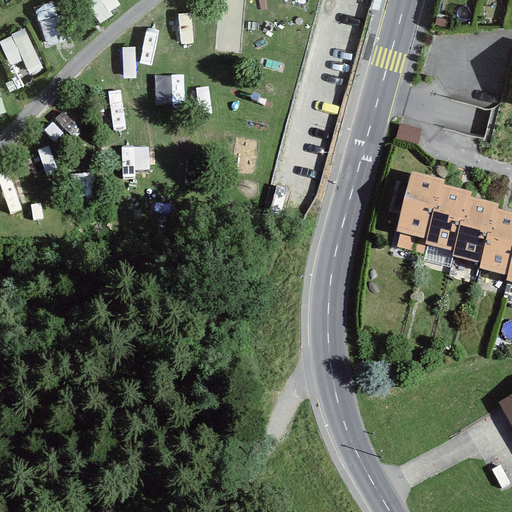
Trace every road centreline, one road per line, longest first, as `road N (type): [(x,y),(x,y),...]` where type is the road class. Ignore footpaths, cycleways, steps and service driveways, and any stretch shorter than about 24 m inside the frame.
road 1 (tertiary): [(393,511),(341,411),(329,317),(338,248),(409,0)]
road 2 (track): [(332,369),(295,394),(236,511)]
